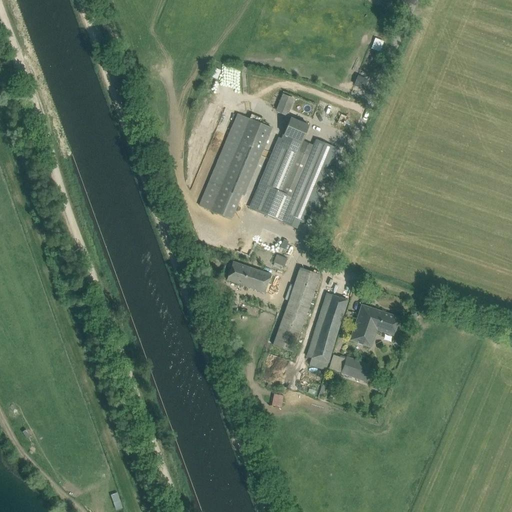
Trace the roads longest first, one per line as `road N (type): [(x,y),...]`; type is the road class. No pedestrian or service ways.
road 1 (track): [(79,0),(262,511)]
road 2 (track): [(0,7),(179,511)]
